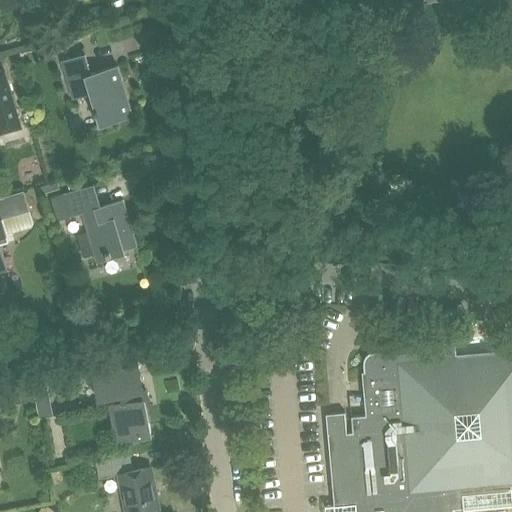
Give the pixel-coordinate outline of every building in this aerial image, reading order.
[(399,21),(369,29),(371,34),(376,49),(376,50),(406,42),(399,21)] [(371,34),(358,37),(362,53),(376,49),(371,34)] [(29,42),(0,50),(0,56),(31,48),(29,42)] [(85,53),(61,61),(72,100),(90,94),(99,126),(132,115),(117,65),(91,72),(85,53)] [(4,69),(0,70),(0,130),(1,133),(21,127),(4,69)] [(63,193),(50,197),(57,220),(70,217),(82,213),(87,231),(76,235),(83,257),(94,254),(95,258),(137,246),(123,199),(95,208),(88,186),(63,193)] [(0,264),(6,263),(0,244),(0,243),(8,241),(1,218),(28,210),(23,191),(0,198),(0,264)] [(273,328),(260,329),(260,339),(274,338),(273,328)] [(343,410),(323,411),(332,510),(332,511),(452,511),(453,509),(511,504),(510,481),(511,480),(511,348),(454,354),(453,339),(390,345),(376,346),(376,348),(372,349),(371,349),(370,349),(369,349),(368,350),(367,350),(366,351),(365,351),(365,352),(364,353),(363,354),(363,355),(362,356),(362,357),(362,358),(361,359),(361,360),(361,361),(362,369),(360,369),(361,381),(363,413),(351,414),(349,414),(350,430),(344,430),(343,410)] [(109,363),(90,367),(96,398),(107,396),(114,430),(124,428),(126,437),(149,432),(141,389),(138,372),(112,377),(109,363)] [(44,373),(30,376),(31,379),(36,403),(50,401),(45,376),(44,373)] [(23,381),(12,384),(16,404),(27,402),(23,381)] [(15,400),(0,400),(0,413),(15,412),(15,400)] [(128,452),(94,459),(98,477),(117,473),(125,511),(154,511),(159,511),(149,465),(132,469),(128,452)]
